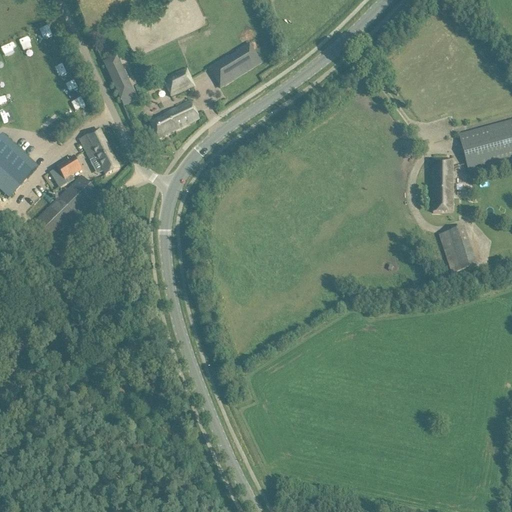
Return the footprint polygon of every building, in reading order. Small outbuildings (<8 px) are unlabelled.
[(37,31),(40,39),(48,36),(46,28),(37,31)] [(21,50),(32,47),(30,40),(19,43),(21,50)] [(10,45),(1,49),(5,58),(14,54),(10,45)] [(53,60),(65,56),(61,45),(49,49),(53,60)] [(229,57),(223,61),(231,72),(216,81),(220,87),(219,87),(220,88),(261,63),(250,45),(237,53),(237,54),(230,59),(229,57)] [(115,57),(104,62),(122,99),(133,94),(115,57)] [(66,61),(58,66),(63,75),(71,69),(66,61)] [(162,80),(167,89),(171,98),(194,86),(185,68),(162,80)] [(73,90),(79,87),(76,79),(70,81),(73,90)] [(77,112),(88,113),(89,102),(78,101),(77,112)] [(190,102),(149,123),(158,140),(199,119),(190,102)] [(511,121),(459,136),(469,174),(511,162),(511,121)] [(80,140),(91,162),(97,159),(106,176),(119,169),(99,130),(86,137),(80,140)] [(54,132),(49,136),(53,141),(58,137),(54,132)] [(0,137),(0,189),(10,199),(39,167),(3,135),(0,137)] [(49,173),(59,190),(74,180),(72,176),(82,170),(74,158),(49,173)] [(452,165),(433,166),(433,161),(433,214),(453,213),(453,160),(452,160),(452,165)] [(35,222),(53,240),(99,194),(82,177),(35,222)] [(478,261),(468,226),(442,234),(452,269),(478,261)]
